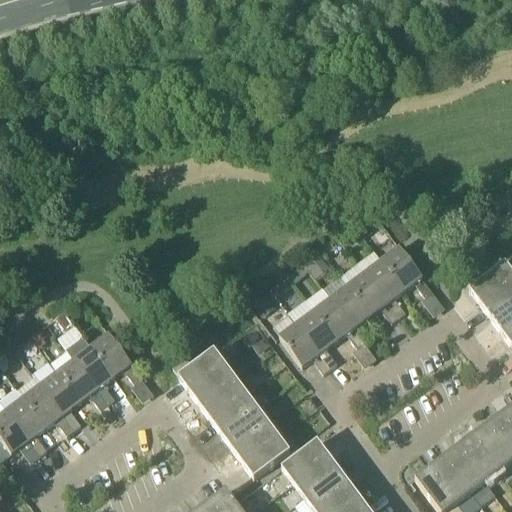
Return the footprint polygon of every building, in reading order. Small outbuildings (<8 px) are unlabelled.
[(365,242),(373,236),(366,226),(357,233),(365,242)] [(422,283),(399,253),(382,265),(405,296),(422,283)] [(296,324),(380,266),(375,258),(291,316),(296,324)] [(316,282),(328,273),(319,260),(306,269),(316,282)] [(388,309),(405,296),(382,265),(365,278),(388,309)] [(470,297),(481,311),(511,287),(511,278),(506,270),(507,270),(506,269),(469,296),(470,297)] [(348,291),(371,322),(388,309),(365,278),(348,291)] [(511,287),(481,311),(491,326),(511,310),(511,287)] [(433,298),(425,288),(418,293),(426,304),(433,298)] [(353,335),(371,322),(348,291),(331,304),(353,335)] [(276,314),(266,301),(253,310),(263,323),(276,314)] [(336,347),(353,335),(331,304),(313,317),(336,347)] [(391,313),(399,324),(406,319),(398,308),(391,313)] [(511,310),(491,326),(502,340),(511,332),(511,310)] [(392,329),(399,324),(391,313),(384,319),(392,329)] [(64,317),(55,324),(62,333),(65,336),(74,330),(71,326),(64,317)] [(319,360),(336,347),(313,317),(296,330),(319,360)] [(302,373),(319,360),(296,330),(279,342),(302,373)] [(511,332),(502,340),(511,353),(511,332)] [(357,339),(364,349),(371,344),(364,334),(357,339)] [(39,337),(38,336),(30,343),(31,343),(38,353),(46,346),(39,337)] [(135,390),(142,385),(131,370),(132,370),(109,339),(91,352),(114,383),(124,376),(135,390)] [(358,354),(364,349),(357,339),(350,344),(358,354)] [(104,391),(114,383),(91,352),(75,365),(108,411),(115,405),(104,391)] [(179,384),(186,394),(189,398),(225,371),(215,357),(215,356),(193,372),(179,382),(178,383),(179,384)] [(323,364),(331,375),(337,369),(330,359),(323,364)] [(179,382),(193,372),(187,363),(173,374),(179,382)] [(324,380),(331,375),(323,364),(316,369),(324,380)] [(101,416),(108,411),(75,365),(58,378),(80,409),(90,401),(101,416)] [(70,416),(80,409),(58,378),(49,366),(32,379),(41,390),(74,436),(81,431),(70,416)] [(189,398),(200,413),(236,386),(225,371),(189,398)] [(200,413),(211,427),(247,400),(236,386),(200,413)] [(67,441),(74,436),(41,390),(24,403),(46,434),(56,427),(67,441)] [(211,427),(221,441),(258,415),(247,400),(211,427)] [(24,403),(7,416),(40,462),(47,456),(36,442),(46,434),(24,403)] [(511,413),(502,421),(511,434),(511,413)] [(232,456),(268,429),(258,415),(221,441),(232,456)] [(33,467),(40,462),(7,416),(0,420),(0,444),(12,460),(22,452),(33,467)] [(511,464),(511,434),(502,421),(487,431),(511,464)] [(232,456),(243,470),(279,443),(268,429),(232,456)] [(511,464),(487,431),(473,442),(500,478),(511,469),(511,464)] [(473,442),(459,453),(486,489),(500,478),(473,442)] [(289,457),(279,443),(243,470),(253,484),(253,485),(254,486),(291,458),(290,457),(289,457)] [(329,463),(318,449),(318,448),(318,447),(281,475),(282,476),(282,475),(293,489),(329,463)] [(471,500),(485,490),(486,489),(459,453),(444,464),(471,500)] [(293,489),(303,504),(339,477),(329,463),(293,489)] [(444,464),(430,474),(457,511),(471,500),(444,464)] [(454,511),(457,511),(430,474),(416,485),(416,484),(415,485),(434,511),(454,511)] [(339,477),(303,504),(309,511),(322,511),(350,491),(339,477)] [(322,511),(352,511),(361,506),(350,491),(322,511)] [(211,507),(214,511),(237,511),(226,496),(225,497),(211,507)]
